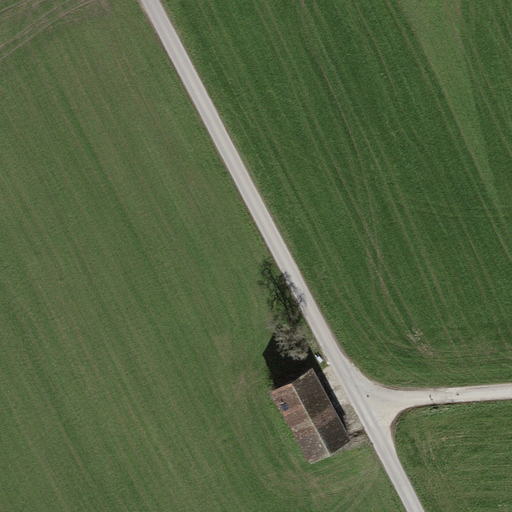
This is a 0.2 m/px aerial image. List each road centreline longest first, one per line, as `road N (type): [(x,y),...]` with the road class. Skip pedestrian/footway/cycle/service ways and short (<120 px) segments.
road 1 (unclassified): [(153,0),(417,511)]
road 2 (track): [(367,411),(393,399),(511,391)]
